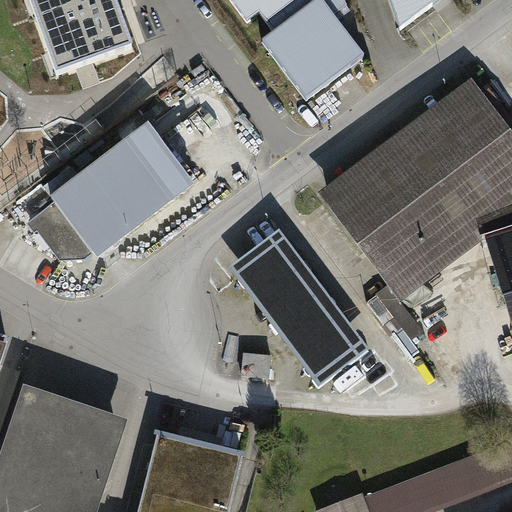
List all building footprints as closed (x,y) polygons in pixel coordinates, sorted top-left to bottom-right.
[(130,56),(109,0),(28,0),(58,82),(130,56)] [(225,0),(247,28),(261,19),(274,36),(261,47),(308,109),(370,65),(342,26),(356,17),(349,11),(345,0),(225,0)] [(389,0),(400,32),(431,9),(428,0),(389,0)] [(511,214),(511,137),(478,93),(330,203),(400,297),(511,214)] [(51,198),(92,253),(193,179),(151,124),(51,198)] [(284,239),(237,274),(320,386),(367,351),(284,239)] [(511,239),(489,247),(511,321),(511,239)] [(271,357),(245,355),(242,376),(269,379),(271,357)] [(96,511),(126,427),(27,393),(0,473),(0,511),(96,511)] [(234,511),(248,458),(159,436),(140,511),(234,511)] [(511,452),(509,444),(334,511),(430,511),(511,480),(511,452)]
